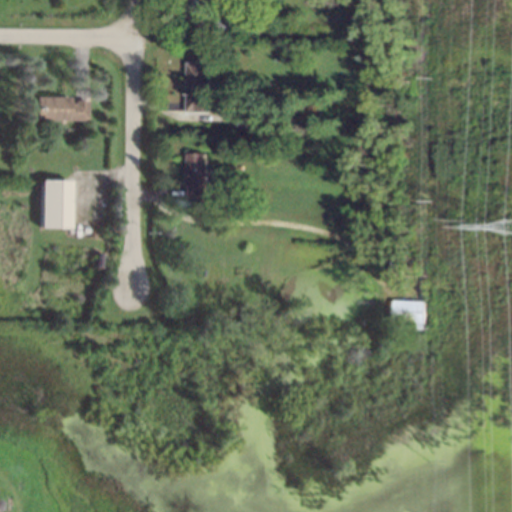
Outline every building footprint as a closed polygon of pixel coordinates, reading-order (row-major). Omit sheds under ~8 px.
[(211,111),(212,61),(188,61),(187,111),(211,111)] [(87,120),(87,100),(71,100),(71,96),(36,96),(36,120),(87,120)] [(264,129),(264,116),(241,117),(241,129),(264,129)] [(189,184),(189,206),(207,206),(208,152),(186,152),(186,184),(189,184)] [(43,180),(42,228),(72,229),(72,180),(43,180)] [(424,300),(392,299),(392,320),(416,320),(415,328),(423,328),(424,300)]
